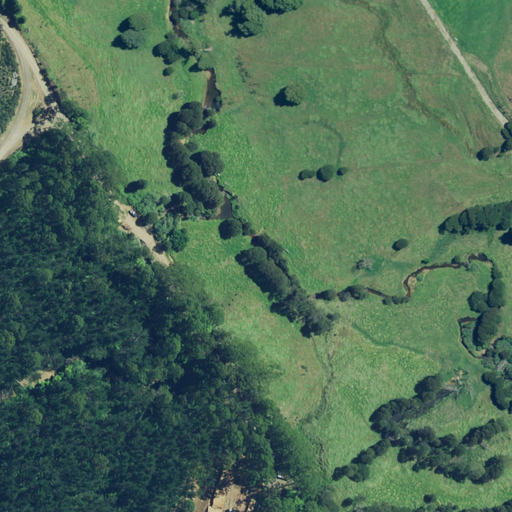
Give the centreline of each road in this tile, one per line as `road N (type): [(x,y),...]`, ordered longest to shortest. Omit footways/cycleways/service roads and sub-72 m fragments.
road 1 (track): [(210,511),(199,490),(205,359),(172,273),(112,198),(77,134),(35,125),(0,152)]
road 2 (track): [(276,511),(258,449),(202,351)]
road 3 (unclassified): [(28,128),(24,60),(0,16)]
